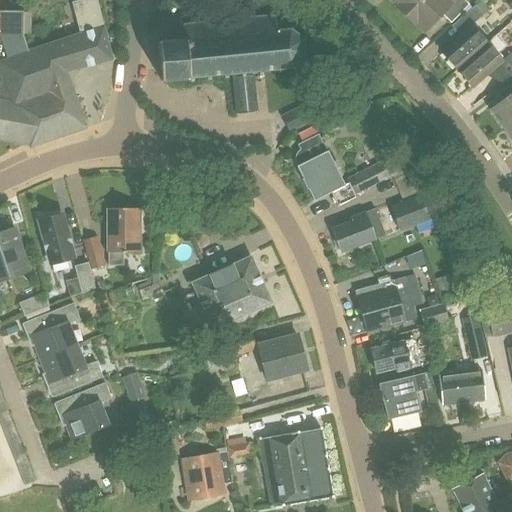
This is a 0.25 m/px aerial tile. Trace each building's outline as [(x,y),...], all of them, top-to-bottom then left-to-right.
[(23,11),(0,11),(0,139),(28,146),(29,148),(86,128),(66,72),(112,60),(96,0),(78,0),(71,2),(80,34),(28,50),(23,36),(23,11)] [(391,0),(406,14),(419,0),(391,0)] [(419,0),(406,14),(424,32),(443,13),(451,22),(471,5),(465,0),(419,0)] [(480,0),(475,5),(483,15),(489,10),(481,0),(480,0)] [(475,5),(463,15),(472,25),(483,15),(475,5)] [(236,19),(221,21),(221,17),(218,17),(219,21),(204,23),(204,19),(201,19),(202,23),(186,24),(181,21),(179,23),(184,26),(185,39),(158,42),(160,61),(161,81),(167,81),(190,78),(191,82),(194,82),(194,78),(207,77),(208,80),(210,80),(210,76),(224,74),(224,78),(227,78),(227,74),(232,74),(236,114),(236,115),(257,113),(253,71),(258,71),(258,75),(261,74),(261,70),(276,69),(277,73),(280,73),(279,68),(292,67),(293,71),(297,71),(296,67),(302,57),(306,58),(307,55),(303,54),(302,42),(306,40),(304,37),(300,39),(291,31),(292,27),(289,20),(275,21),(275,15),(239,19),(239,15),(235,15),(236,19)] [(457,70),(487,44),(472,25),(459,36),(441,51),(457,70)] [(502,62),(487,44),(457,70),(471,87),(502,62)] [(511,73),(511,72),(511,53),(502,62),(511,73)] [(334,109),(327,94),(282,117),(289,131),(334,109)] [(511,95),(490,111),(505,131),(511,126),(511,95)] [(345,126),(338,113),(337,110),(335,111),(321,118),(328,134),(345,126)] [(296,166),(302,179),(333,163),(327,151),(318,134),(301,143),(303,147),(298,150),(298,151),(296,153),(295,155),(294,158),(295,159),(297,166),(296,166)] [(398,152),(346,178),(355,195),(406,169),(398,152)] [(302,179),(301,179),(307,189),(314,201),(330,193),(327,188),(342,181),(333,163),(302,179)] [(400,230),(437,216),(429,194),(391,208),(400,230)] [(140,252),(140,209),(106,209),(106,252),(108,252),(108,265),(123,265),(123,252),(140,252)] [(385,235),(375,209),(363,214),(363,213),(350,218),(352,222),(333,229),(341,252),(374,240),(374,239),(385,235)] [(68,234),(67,234),(61,214),(56,215),(56,214),(55,214),(56,216),(44,219),(44,218),(43,218),(43,219),(38,220),(50,264),(73,258),(69,244),(70,243),(70,242),(69,243),(67,235),(68,235),(68,234)] [(29,270),(15,228),(0,233),(0,279),(5,278),(18,274),(29,270)] [(91,269),(105,265),(97,236),(83,240),(91,269)] [(270,302),(250,257),(192,283),(212,328),(270,302)] [(81,293),(95,289),(88,262),(74,266),(81,293)] [(452,289),(448,275),(434,280),(439,293),(452,289)] [(404,278),(356,291),(367,332),(404,322),(404,321),(415,318),(404,278)] [(139,290),(143,301),(163,293),(159,282),(139,290)] [(50,305),(45,292),(19,303),(24,316),(50,305)] [(426,297),(429,307),(439,305),(436,295),(426,297)] [(39,359),(77,344),(68,323),(79,318),(73,302),(23,323),(28,337),(30,337),(39,359)] [(423,328),(448,321),(444,305),(419,312),(423,328)] [(493,337),(511,333),(511,315),(511,310),(488,314),(493,337)] [(479,316),(461,321),(471,360),(488,356),(484,337),(479,316)] [(185,343),(200,347),(203,334),(189,330),(185,343)] [(217,363),(218,362),(222,372),(232,368),(228,359),(256,350),(250,333),(199,352),(204,366),(216,362),(217,363)] [(296,334),(257,345),(267,381),(306,370),(296,334)] [(397,372),(421,366),(417,348),(406,351),(403,341),(371,349),(376,373),(396,368),(397,372)] [(85,365),(77,344),(39,359),(45,373),(48,381),(46,382),(52,397),(102,377),(96,361),(85,365)] [(439,375),(443,405),(485,400),(482,370),(439,375)] [(132,402),(145,398),(137,372),(123,376),(132,402)] [(422,374),(379,384),(387,419),(419,411),(414,391),(426,388),(422,374)] [(100,403),(111,398),(105,382),(54,402),(60,417),(62,416),(71,439),(108,424),(100,403)] [(0,422),(18,470),(24,485),(35,481),(34,481),(28,466),(0,392),(0,422)] [(248,415),(230,414),(230,428),(248,429),(248,415)] [(260,437),(271,506),(332,496),(321,427),(260,437)] [(159,458),(178,454),(174,433),(155,437),(159,458)] [(226,446),(227,452),(228,460),(251,455),(249,442),(226,446)] [(227,452),(217,454),(182,460),(186,485),(191,484),(194,499),(223,494),(222,484),(232,483),(228,460),(227,452)] [(511,452),(506,454),(499,462),(508,483),(511,481),(511,452)] [(511,511),(511,503),(509,497),(496,503),(482,475),(452,490),(463,511),(511,511)]
